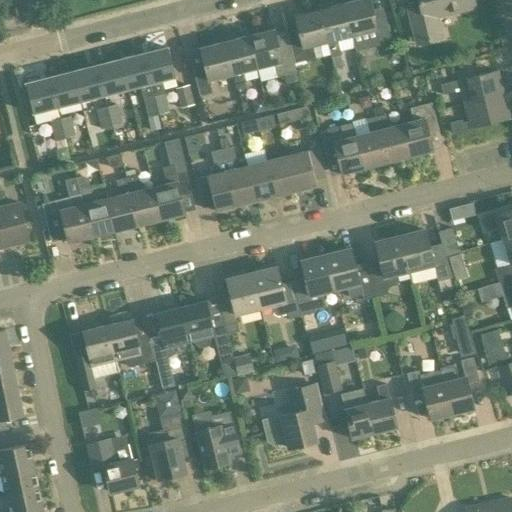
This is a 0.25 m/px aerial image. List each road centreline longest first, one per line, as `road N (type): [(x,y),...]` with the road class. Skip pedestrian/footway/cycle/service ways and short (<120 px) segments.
road 1 (residential): [(33,289),(511,176)]
road 2 (residential): [(277,496),(511,436)]
road 3 (residential): [(0,59),(230,0)]
road 4 (residential): [(77,511),(33,289)]
